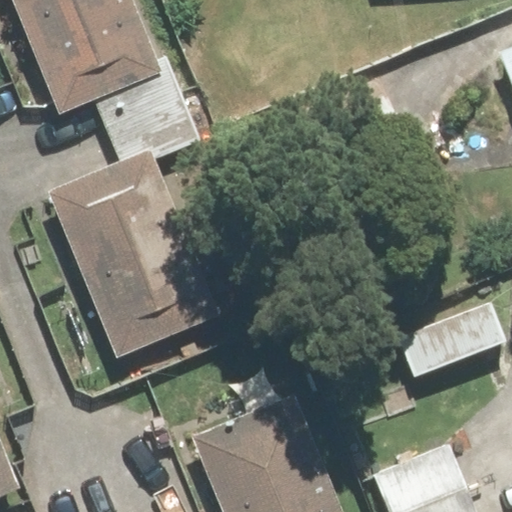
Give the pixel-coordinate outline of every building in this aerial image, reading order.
[(120,0),(1,0),(49,116),(151,74),(120,0)] [(511,44),(487,55),(511,114),(511,44)] [(408,156),(373,77),(302,108),(337,188),(408,156)] [(140,149),(36,193),(107,356),(210,313),(140,149)] [(335,511),(287,396),(183,438),(212,511),(335,511)] [(0,494),(10,490),(0,465),(0,494)]
